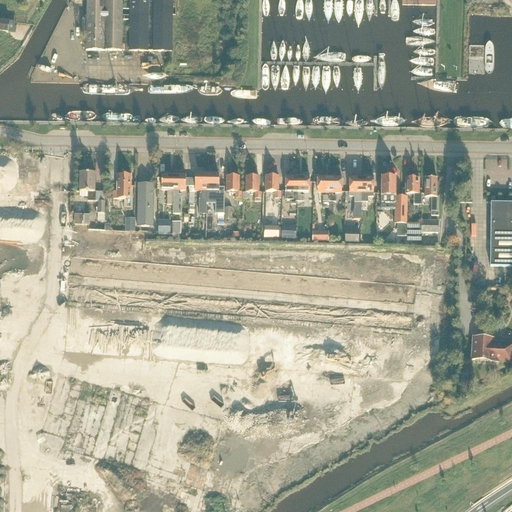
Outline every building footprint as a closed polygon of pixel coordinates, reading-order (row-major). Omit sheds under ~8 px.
[(122,17),(122,0),(86,0),(86,21),(82,21),(82,38),(86,38),(86,51),(96,51),(122,52),(122,21),(130,22),(129,52),(172,53),(173,16),(173,0),(130,0),(130,17),(122,17)] [(471,15),(467,80),(503,82),(507,17),(471,15)] [(0,32),(8,34),(9,22),(0,21),(0,32)] [(19,184),(19,158),(0,157),(0,188),(18,189),(18,194),(37,194),(37,184),(19,184)] [(95,202),(95,193),(94,193),(95,175),(80,174),(79,193),(87,193),(87,202),(95,202)] [(167,206),(173,206),(174,206),(174,176),(162,175),(162,191),(168,191),(167,206)] [(131,187),(131,184),(130,184),(130,176),(118,176),(118,193),(113,193),(113,200),(124,200),(124,208),(130,208),(130,187),(131,187)] [(178,192),(180,192),(181,191),(186,191),(186,176),(174,176),(174,206),(173,206),(172,215),(180,216),(180,196),(178,196),(178,192)] [(206,215),(206,205),(207,176),(195,176),(195,180),(195,191),(203,192),(203,195),(200,195),(200,215),(206,215)] [(207,176),(206,205),(215,205),(215,215),(224,215),(224,188),(218,188),(219,176),(207,176)] [(241,199),(241,193),(239,193),(239,177),(227,177),(227,193),(235,193),(235,199),(241,199)] [(266,190),(266,193),(275,193),(275,200),(281,200),(280,193),(278,193),(278,177),(266,177),(266,190)] [(286,177),(286,193),(285,201),(291,201),(291,206),(297,206),(297,203),(298,203),(298,177),(286,177)] [(304,203),(304,197),(301,196),(301,193),(310,193),(310,178),(298,177),(298,203),(304,203)] [(261,200),(261,193),(258,193),(258,178),(246,178),(246,193),(255,194),(255,200),(261,200)] [(323,203),(330,203),(330,178),(318,178),(318,194),(326,194),(326,197),(323,197),(323,203)] [(330,178),(330,203),(336,203),(336,197),(333,197),(333,194),(342,194),(342,178),(330,178)] [(354,204),(361,204),(361,179),(350,178),(349,198),(354,198),(354,204)] [(362,178),(361,204),(368,204),(368,198),(364,197),(364,194),(373,195),(373,178),(362,178)] [(395,198),(395,189),(396,179),(382,179),(381,210),(395,211),(395,225),(401,225),(402,198),(395,198)] [(406,195),(413,195),(413,206),(421,206),(421,196),(419,196),(419,179),(406,179),(406,195)] [(439,218),(439,212),(439,199),(437,199),(437,180),(425,179),(425,198),(432,199),(432,212),(432,218),(439,218)] [(152,228),(154,185),(139,185),(137,227),(152,228)] [(98,203),(105,203),(105,194),(96,194),(96,203),(98,203)] [(511,204),(490,204),(489,268),(511,268),(511,204)] [(89,226),(89,217),(75,217),(75,226),(89,226)] [(134,233),(134,221),(128,221),(128,227),(126,227),(126,233),(134,233)] [(170,236),(170,222),(158,222),(158,236),(170,236)] [(422,234),(438,234),(438,222),(422,222),(422,234)] [(172,223),(172,242),(180,242),(180,235),(181,223),(172,223)] [(296,240),(296,227),(282,227),(281,240),(296,240)] [(279,228),(264,228),(264,239),(278,240),(279,228)] [(345,231),(345,244),(358,244),(359,231),(345,231)] [(329,234),(313,233),(313,244),(329,244),(329,234)] [(498,293),(481,292),(481,300),(498,301),(498,293)] [(484,326),(489,330),(492,326),(487,322),(484,326)] [(511,363),(511,344),(495,343),(495,340),(474,339),(472,360),(511,363)]
